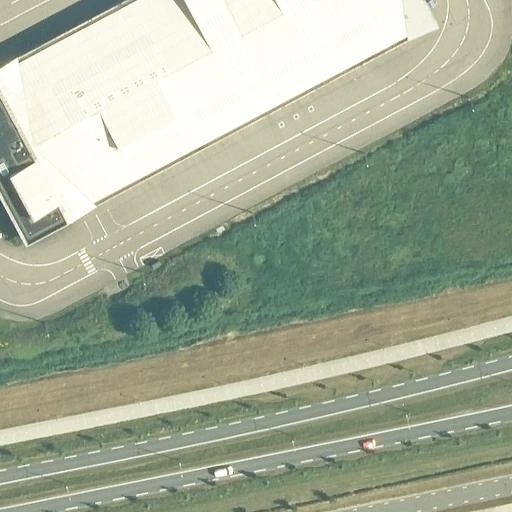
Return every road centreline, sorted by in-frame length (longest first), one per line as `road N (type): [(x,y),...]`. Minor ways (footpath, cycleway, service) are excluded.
road 1 (secondary): [(511,363),(0,477)]
road 2 (secondary): [(25,511),(511,413)]
road 3 (unclassified): [(511,485),(383,511)]
